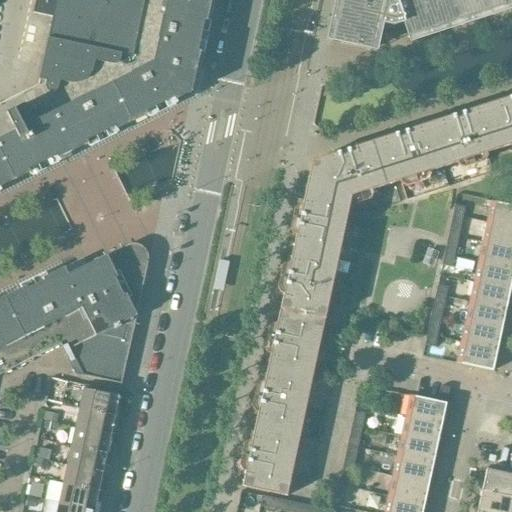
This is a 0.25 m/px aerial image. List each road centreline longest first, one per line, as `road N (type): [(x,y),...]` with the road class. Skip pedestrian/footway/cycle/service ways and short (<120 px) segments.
road 1 (residential): [(139,511),(247,0)]
road 2 (residential): [(292,153),(511,82)]
road 3 (residential): [(308,89),(511,27)]
road 4 (residential): [(453,511),(478,388),(505,399)]
